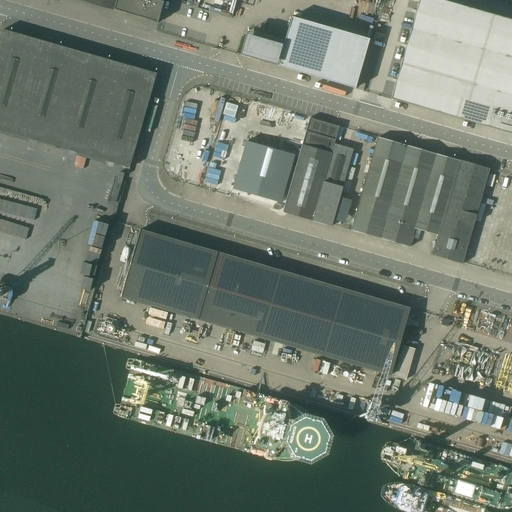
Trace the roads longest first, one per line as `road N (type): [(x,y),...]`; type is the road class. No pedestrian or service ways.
road 1 (unclassified): [(511,301),(157,199),(147,175),(184,60)]
road 2 (unclassified): [(511,155),(184,60)]
road 3 (unclassified): [(184,60),(0,6)]
